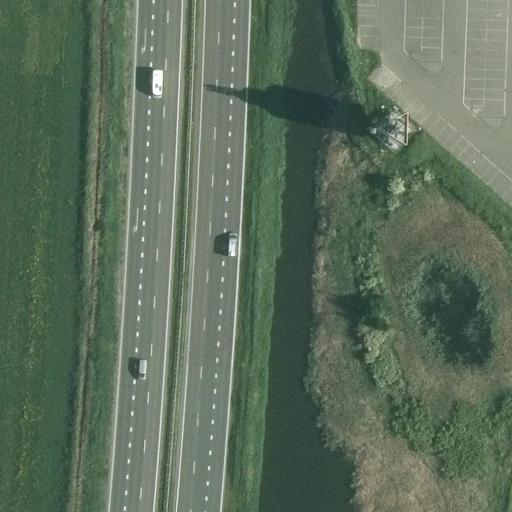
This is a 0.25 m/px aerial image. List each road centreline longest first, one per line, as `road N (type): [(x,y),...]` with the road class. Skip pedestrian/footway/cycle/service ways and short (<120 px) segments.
road 1 (motorway): [(189,511),(218,0)]
road 2 (motorway): [(167,0),(138,511)]
